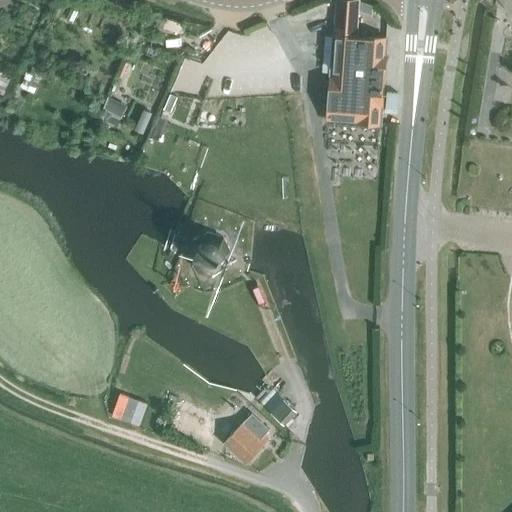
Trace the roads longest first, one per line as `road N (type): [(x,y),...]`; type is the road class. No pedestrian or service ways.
road 1 (secondary): [(399,511),(404,212),(424,0)]
road 2 (track): [(262,479),(137,440),(0,379)]
